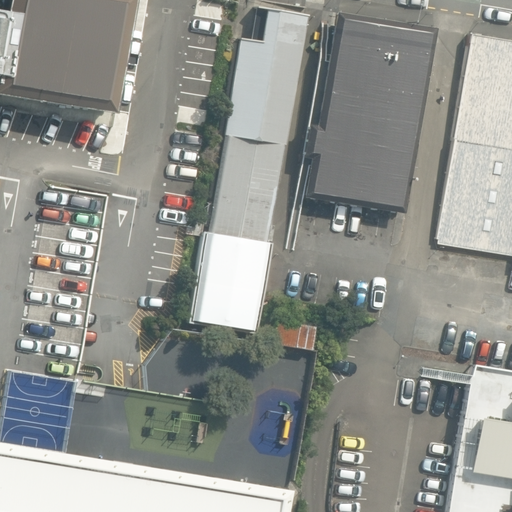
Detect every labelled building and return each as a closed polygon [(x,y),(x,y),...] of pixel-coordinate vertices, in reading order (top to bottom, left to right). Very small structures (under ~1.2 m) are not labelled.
[(118,0),(1,0),(0,8),(0,7),(0,96),(103,111),(118,0)] [(283,150),(304,14),(241,4),(220,140),(283,150)] [(425,30),(327,14),(300,189),(398,205),(425,30)] [(511,46),(467,40),(438,240),(446,242),(511,251),(511,46)] [(283,150),(220,140),(192,321),(249,331),(283,150)] [(306,324),(263,317),(259,345),(301,352),(306,324)] [(511,511),(511,373),(471,367),(447,511),(511,511)] [(279,511),(283,491),(0,448),(0,511),(279,511)]
